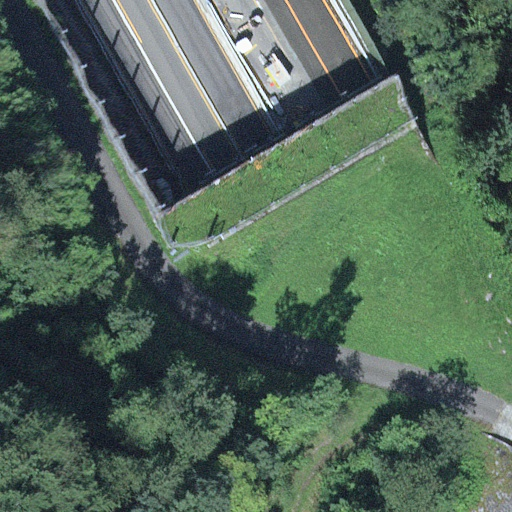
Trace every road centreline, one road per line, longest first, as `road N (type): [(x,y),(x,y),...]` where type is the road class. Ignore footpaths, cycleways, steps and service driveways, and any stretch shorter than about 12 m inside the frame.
road 1 (track): [(511,415),(417,375),(229,331),(172,289),(122,228),(0,1)]
road 2 (motorway): [(143,0),(237,178),(451,511)]
road 3 (motorway): [(511,430),(265,0)]
